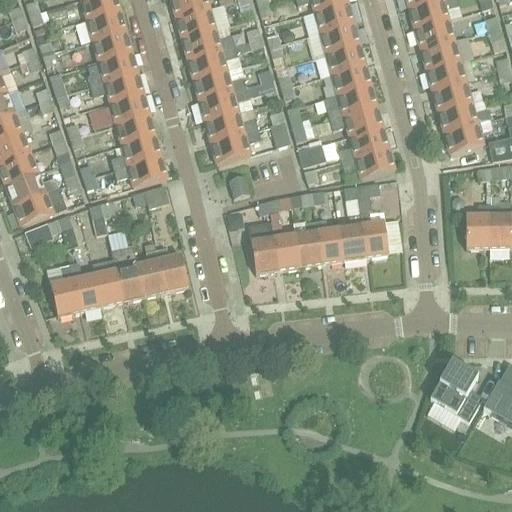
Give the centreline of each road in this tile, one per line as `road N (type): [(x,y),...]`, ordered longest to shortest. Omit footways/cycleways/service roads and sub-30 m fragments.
road 1 (residential): [(230,341),(140,0)]
road 2 (residential): [(431,326),(417,173),(376,0)]
road 3 (residential): [(230,341),(431,326)]
road 4 (residential): [(38,386),(230,341)]
road 5 (residential): [(38,386),(0,259)]
